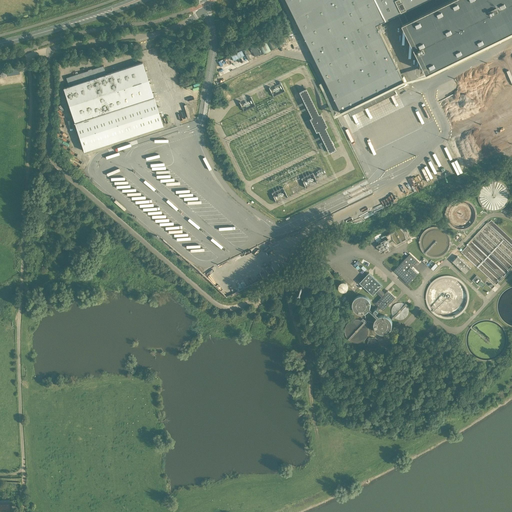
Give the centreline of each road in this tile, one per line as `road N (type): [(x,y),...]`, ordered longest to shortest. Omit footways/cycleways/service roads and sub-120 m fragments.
road 1 (unclassified): [(25,511),(18,337),(28,56),(38,51)]
road 2 (unknown): [(285,225),(267,222),(221,184),(201,139),(202,115),(192,125),(104,150),(89,162),(95,177),(192,258),(221,256)]
road 3 (unclassified): [(319,262),(238,308),(219,305),(49,157),(48,48)]
road 4 (unknown): [(285,225),(382,179),(401,155),(419,89),(511,40)]
road 5 (unknown): [(262,239),(168,147),(153,144),(133,155)]
road 6 (unknown): [(133,155),(126,160),(132,177),(221,256)]
road 7 (unknown): [(133,155),(235,250)]
